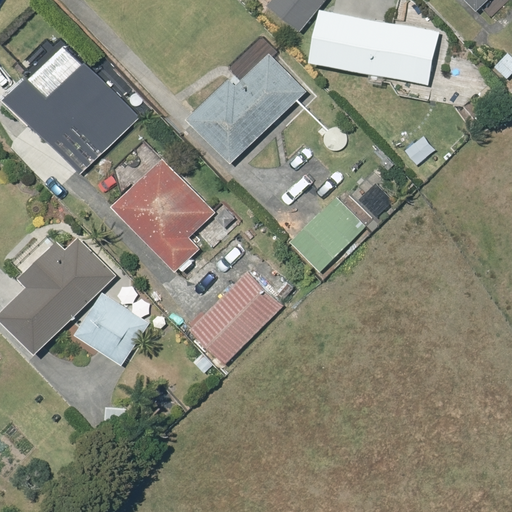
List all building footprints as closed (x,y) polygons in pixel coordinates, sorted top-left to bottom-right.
[(373,68),(371,75),(385,79),(386,72),(430,81),(442,28),(326,3),(314,56),(373,68)] [(30,70),(8,92),(57,140),(114,85),(76,49),(58,67),(67,76),(52,92),(30,70)] [(231,75),(191,113),(233,159),(309,88),(272,50),(238,82),(231,75)] [(511,51),(511,50),(497,64),(509,76),(511,73),(511,51)] [(442,133),(432,143),(445,157),(456,146),(442,133)] [(401,136),(386,151),(414,179),(429,164),(401,136)] [(166,153),(116,200),(180,266),(203,245),(192,233),(218,208),(166,153)] [(339,194),(291,239),(322,270),(368,225),(339,194)] [(32,281),(1,311),(38,349),(119,271),(81,233),(68,246),(60,237),(23,272),(32,281)] [(251,269),(193,326),(227,360),(286,302),(251,269)] [(105,289),(77,331),(123,362),(151,321),(105,289)] [(108,404),(106,423),(136,426),(138,407),(108,404)]
